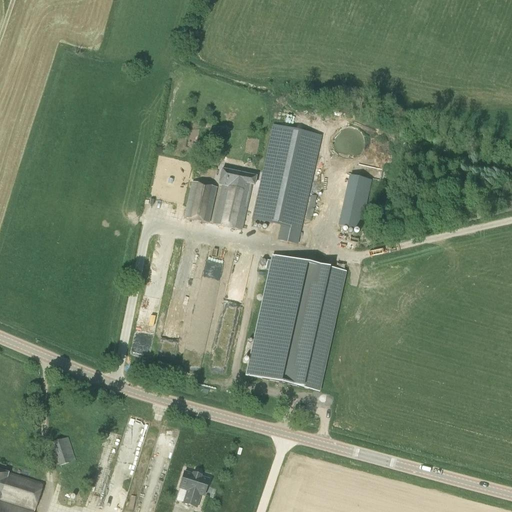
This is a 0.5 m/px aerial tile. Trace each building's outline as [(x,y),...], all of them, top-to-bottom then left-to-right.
[(297,245),(321,137),(272,126),(251,220),(281,226),(277,241),(297,245)] [(347,159),(350,159),(353,159),(355,158),(358,156),(360,154),(361,152),(363,150),(363,147),(364,145),(364,142),(363,139),(362,137),(361,134),(359,132),(357,130),(355,129),(352,128),(350,128),(347,128),(344,128),(342,129),(339,130),(337,132),(336,134),(334,136),(333,138),(332,141),(332,143),(332,146),(333,149),(334,151),(336,153),(337,155),(340,157),(342,158),(345,159),(347,159)] [(254,186),(255,178),(222,170),(218,186),(222,187),(213,225),(240,231),(250,185),(254,186)] [(348,175),(339,226),(362,230),(371,179),(348,175)] [(209,224),(217,189),(191,183),(183,219),(209,224)] [(307,219),(312,220),(317,196),(312,195),(307,219)] [(346,273),(272,256),(245,377),(319,394),(346,273)] [(60,466),(75,461),(67,439),(52,444),(60,466)] [(0,511),(33,511),(42,486),(0,471),(0,511)] [(193,476),(184,473),(179,489),(186,491),(182,504),(196,508),(200,495),(204,496),(209,481),(200,478),(200,476),(193,474),(193,476)]
